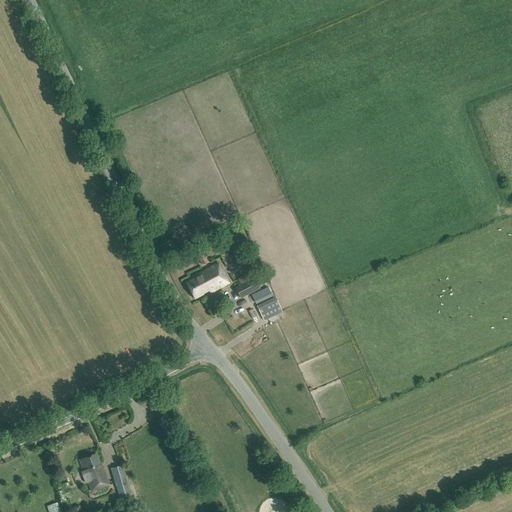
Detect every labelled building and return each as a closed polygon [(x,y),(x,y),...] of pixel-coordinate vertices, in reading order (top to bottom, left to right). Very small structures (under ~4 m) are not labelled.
[(197,257),(201,265),(207,262),(203,254),(197,257)] [(212,291),(229,282),(219,263),(193,276),(194,278),(186,282),(194,298),(211,289),(212,291)] [(240,298),(259,288),(254,277),(252,278),(249,272),(237,279),(239,284),(234,287),(240,298)] [(265,311),(272,306),(268,300),(261,305),(265,311)] [(97,454),(80,460),(84,471),(82,472),(85,479),(87,478),(92,492),(109,485),(103,467),(102,468),(97,454)] [(122,466),(112,469),(121,501),(131,498),(122,466)] [(63,497),(71,494),(67,482),(58,485),(63,497)] [(59,511),(56,502),(48,506),(46,507),(47,511),(59,511)]
